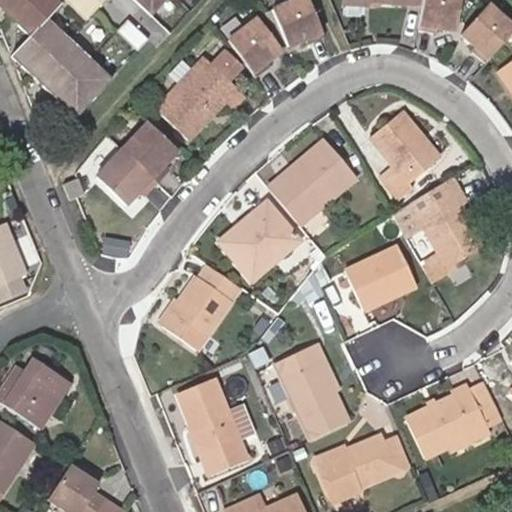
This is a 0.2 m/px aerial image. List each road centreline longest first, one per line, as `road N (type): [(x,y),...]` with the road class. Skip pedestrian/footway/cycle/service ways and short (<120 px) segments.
road 1 (residential): [(87,300),(152,276),(236,168),(355,72),(457,83),(511,169)]
road 2 (residential): [(87,300),(0,71)]
road 3 (residential): [(170,511),(87,300)]
road 4 (residential): [(511,302),(465,344),(399,378)]
